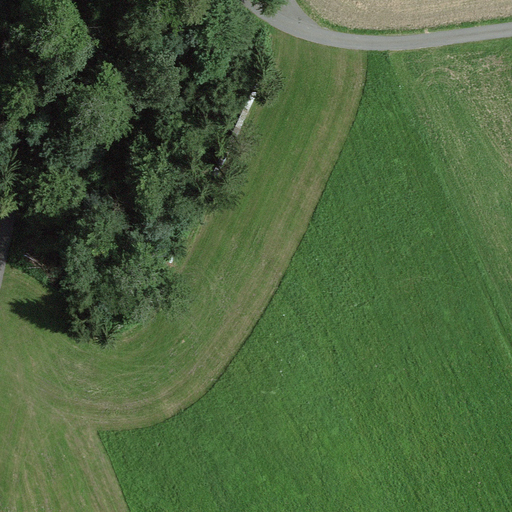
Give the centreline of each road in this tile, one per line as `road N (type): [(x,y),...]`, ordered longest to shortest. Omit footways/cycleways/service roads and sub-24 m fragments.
road 1 (residential): [(511,29),(412,42),(334,39),(297,30),(249,0)]
road 2 (residential): [(11,0),(17,168),(0,265)]
